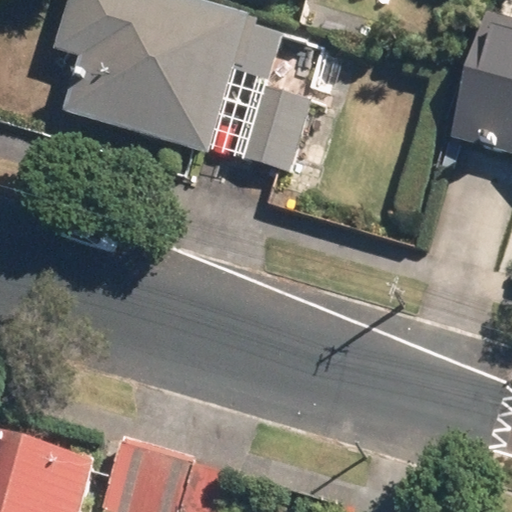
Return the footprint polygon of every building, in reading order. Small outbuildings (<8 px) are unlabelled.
[(260,23),(180,0),(75,0),(58,57),(81,64),(65,119),(212,162),(215,154),(291,176),(312,110),(271,98),(287,43),(256,35),(260,23)] [(511,0),(507,0),(502,19),(470,136),(511,147),(511,0)] [(457,243),(506,257),(511,237),(511,179),(478,169),(457,243)] [(0,511),(82,511),(100,454),(0,424),(0,511)] [(122,446),(103,511),(202,511),(213,472),(122,446)]
